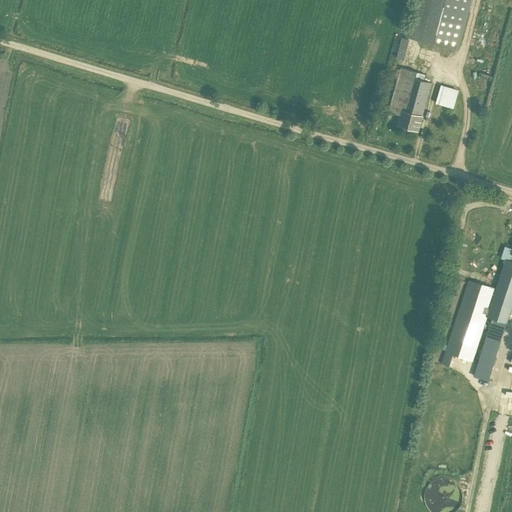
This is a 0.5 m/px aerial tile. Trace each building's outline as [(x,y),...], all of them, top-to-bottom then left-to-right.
[(405,36),(458,50),(471,0),(418,0),(412,27),(408,26),(405,36)] [(398,125),(418,131),(423,116),(422,116),(431,83),(418,79),(420,73),(401,67),(389,112),(400,115),(398,125)] [(436,103),(453,108),(458,91),(441,86),(436,103)] [(501,258),(506,259),(493,299),(492,299),(495,289),(469,281),(445,352),(472,361),(486,317),(492,319),(475,376),(489,381),(511,307),(511,306),(511,248),(505,246),(501,258)] [(463,497),(463,496),(462,492),(461,489),(460,486),(457,483),(454,481),(451,479),(447,478),(444,478),(440,479),(437,480),(433,483),(431,484),(429,487),(428,490),(427,494),(427,497),(427,501),(428,504),(430,507),(432,509),(436,511),(435,511),(453,511),(455,511),(458,509),(460,506),(462,503),(463,500),(463,497)]
